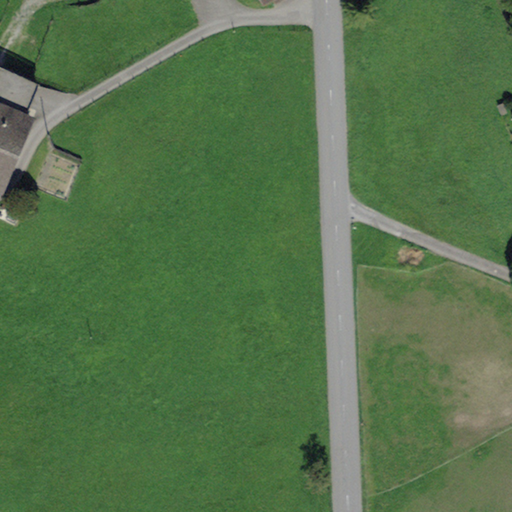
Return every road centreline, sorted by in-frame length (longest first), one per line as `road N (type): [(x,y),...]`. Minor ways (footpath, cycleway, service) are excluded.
road 1 (tertiary): [(347,511),(327,0)]
road 2 (track): [(0,190),(40,134),(231,18),(328,17)]
